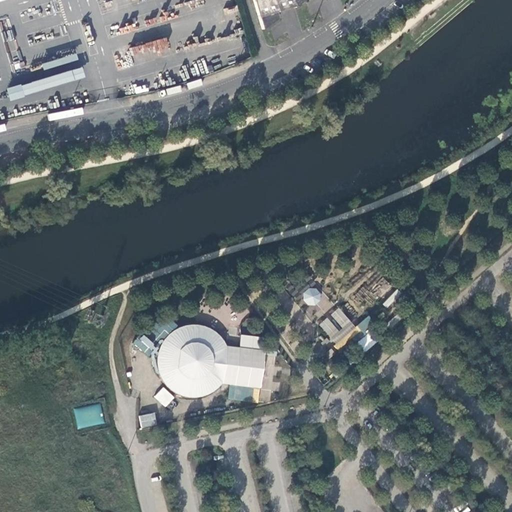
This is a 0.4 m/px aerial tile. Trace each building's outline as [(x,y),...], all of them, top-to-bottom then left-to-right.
[(253,0),(262,29),(279,17),(277,12),(294,6),(303,0),(253,0)] [(77,69),(45,77),(48,86),(79,78),(77,69)] [(501,374),(511,377),(511,284),(495,295),(486,307),(479,322),(470,331),(465,343),(463,357),(470,369),(488,372),(501,374)] [(301,296),(311,306),(322,295),(312,285),(301,296)] [(407,299),(398,290),(383,305),(392,314),(407,299)] [(329,301),(322,301),(317,305),(316,312),(320,317),(328,318),(332,313),(333,306),(329,301)] [(228,399),(260,403),(266,337),(241,335),(239,347),(228,345),(216,329),(177,325),(174,320),(166,319),(154,328),(153,338),(140,337),(134,341),(151,365),(151,364),(168,389),(163,389),(155,395),(163,408),(173,401),(174,396),(202,399),(224,383),(229,384),(228,399)] [(328,375),(333,381),(348,368),(343,362),(328,375)] [(74,409),(78,428),(104,422),(99,403),(74,409)] [(139,415),(140,427),(157,425),(155,413),(139,415)]
